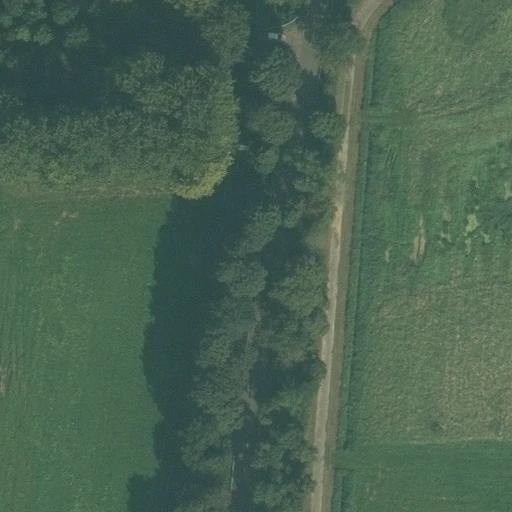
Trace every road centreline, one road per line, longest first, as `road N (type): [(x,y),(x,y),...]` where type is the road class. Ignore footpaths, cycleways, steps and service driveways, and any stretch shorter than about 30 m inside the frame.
road 1 (unclassified): [(243,511),(264,313),(319,0)]
road 2 (track): [(315,511),(348,49),(370,0)]
road 3 (track): [(83,10),(311,46)]
